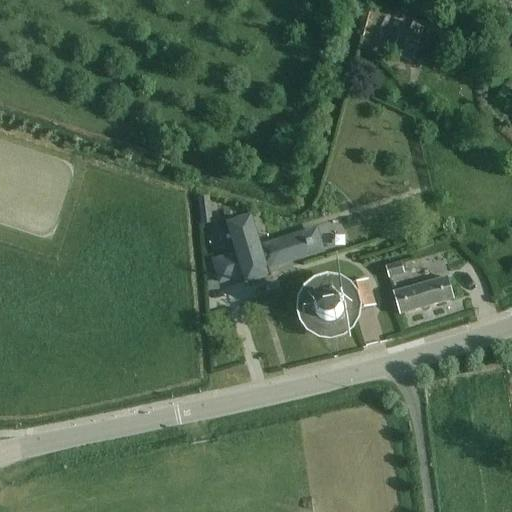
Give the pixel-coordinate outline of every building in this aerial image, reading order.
[(390,13),(387,22),(398,26),(401,17),(390,13)] [(423,29),(407,23),(394,56),(410,62),(423,29)] [(209,197),(197,199),(200,225),(212,224),(209,197)] [(238,256),(215,263),(221,282),(245,275),(247,283),(267,277),(264,269),(313,255),(324,251),(318,232),(307,235),(258,250),(250,221),(230,227),(238,256)] [(404,274),(402,264),(386,269),(388,278),(404,274)] [(399,316),(453,301),(448,279),(393,294),(399,316)] [(367,281),(345,288),(353,314),(375,307),(367,281)] [(312,310),(312,313),(313,315),(314,318),(316,320),(317,322),(320,324),(322,325),(325,326),(328,327),(330,327),(333,326),(336,325),(338,324),(340,322),(342,320),(344,318),(345,315),(346,312),(346,310),(346,307),(345,304),(344,302),(342,299),(340,297),(338,295),(336,294),(333,293),(330,293),(327,293),(325,293),(322,294),(319,295),(317,297),(315,299),(314,302),(313,304),(312,307),(312,310)]
